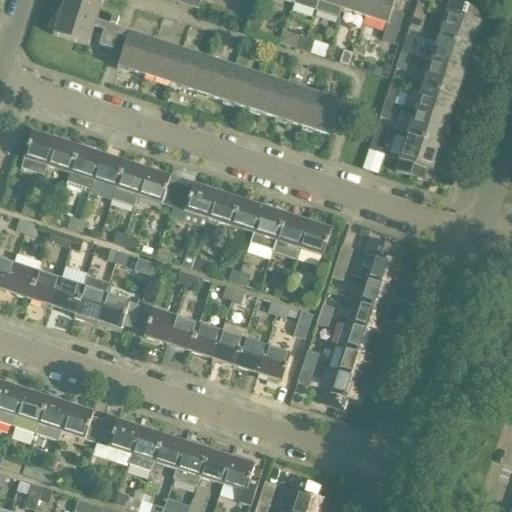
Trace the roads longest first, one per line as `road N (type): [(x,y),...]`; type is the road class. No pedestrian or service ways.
road 1 (residential): [(477,236),(0,85)]
road 2 (residential): [(400,474),(0,343)]
road 3 (residential): [(400,474),(477,236)]
